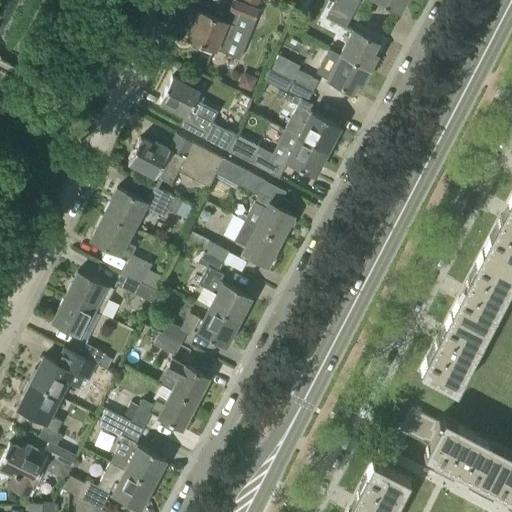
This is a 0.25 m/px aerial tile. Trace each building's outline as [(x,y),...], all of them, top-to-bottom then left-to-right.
[(230,13),(226,22),(198,11),(187,38),(201,43),(215,49),(239,59),(260,9),(237,0),(232,0),(228,12),(230,13)] [(345,26),(354,8),(337,0),(333,0),(325,16),(345,26)] [(337,0),(354,8),(358,0),(337,0)] [(405,0),(375,0),(399,12),(405,0)] [(339,53),(369,69),(382,44),(352,28),(339,53)] [(369,69),(339,53),(326,77),(356,93),(369,69)] [(313,90),(292,79),(269,67),(263,79),(277,86),(300,98),(301,96),(308,100),(313,90)] [(292,79),(313,90),(318,79),(298,68),(292,79)] [(251,90),(256,77),(250,75),(241,78),(238,85),(251,90)] [(216,113),(194,102),(199,91),(172,76),(159,101),(186,115),(180,125),(227,149),(235,133),(212,120),(216,113)] [(313,102),(308,100),(300,114),(294,111),(284,128),(327,151),(340,125),(309,109),(313,102)] [(284,128),(276,143),(287,149),(283,159),(314,175),(327,151),(284,128)] [(209,186),(216,172),(223,157),(176,133),(168,148),(155,141),(153,144),(140,137),(128,161),(162,178),(169,165),(209,186)] [(259,145),(235,133),(227,149),(275,174),(281,163),(269,157),(257,150),(259,145)] [(248,170),(223,157),(216,172),(240,185),(243,180),(248,170)] [(261,189),(266,179),(248,170),(243,180),(261,189)] [(173,195),(158,188),(155,186),(153,185),(147,197),(167,207),(173,195)] [(133,227),(144,205),(146,202),(117,187),(104,213),(133,227)] [(511,193),(482,250),(511,265),(511,193)] [(176,211),(182,199),(173,195),(167,207),(176,211)] [(269,201),(267,206),(254,199),(244,220),(280,239),(294,214),(269,201)] [(91,239),(128,258),(130,259),(137,245),(126,240),(133,227),(104,213),(91,239)] [(280,239),(244,220),(234,238),(246,245),(243,251),(267,264),(280,239)] [(184,240),(203,250),(223,261),(228,249),(190,229),(184,240)] [(209,305),(238,321),(251,295),(221,280),(225,273),(218,269),(223,261),(203,250),(197,261),(207,266),(197,283),(212,291),(215,293),(209,305)] [(451,311),(488,330),(511,284),(511,265),(482,250),(451,311)] [(149,269),(130,259),(128,258),(121,272),(142,282),(149,269)] [(115,288),(106,283),(78,269),(65,296),(93,309),(102,314),(115,288)] [(142,282),(121,272),(115,284),(135,293),(152,301),(158,290),(155,288),(142,282)] [(79,335),(93,309),(65,296),(52,321),(79,335)] [(238,321),(209,305),(202,319),(198,317),(192,328),(225,345),(238,321)] [(456,391),(488,330),(451,311),(419,372),(456,391)] [(167,321),(162,332),(181,342),(186,331),(167,321)] [(181,342),(162,332),(159,331),(153,342),(160,346),(175,353),(181,342)] [(80,354),(97,362),(99,363),(105,352),(86,342),(80,354)] [(86,384),(91,374),(97,362),(80,354),(79,355),(64,347),(56,361),(44,355),(36,369),(35,368),(29,380),(59,395),(69,377),(76,379),(86,384)] [(112,358),(104,354),(99,363),(108,368),(112,358)] [(209,376),(185,364),(171,356),(166,366),(170,368),(168,372),(177,376),(171,389),(197,403),(203,392),(201,391),(209,376)] [(62,420),(57,417),(50,414),(59,395),(29,380),(23,392),(25,393),(17,407),(45,421),(38,435),(49,440),(77,454),(82,443),(57,431),(62,420)] [(140,397),(136,404),(131,402),(124,416),(144,427),(152,412),(182,428),(189,413),(192,414),(197,403),(171,389),(163,403),(155,398),(152,404),(140,397)] [(123,436),(110,461),(152,484),(166,458),(136,443),(144,427),(124,416),(120,414),(106,407),(98,423),(111,430),(123,436)] [(484,486),(504,449),(443,417),(442,420),(438,418),(437,420),(412,407),(401,428),(423,440),(422,443),(428,446),(423,455),(484,486)] [(28,494),(33,482),(41,466),(65,478),(68,473),(77,454),(49,440),(43,452),(27,444),(25,448),(18,446),(9,442),(0,460),(0,466),(12,472),(6,484),(28,494)] [(484,486),(509,499),(511,500),(511,452),(504,449),(484,486)] [(100,507),(108,492),(140,508),(152,484),(110,461),(97,485),(86,479),(84,482),(68,473),(65,478),(61,487),(100,507)] [(393,511),(410,480),(373,461),(346,511),(393,511)] [(53,511),(53,502),(29,503),(29,511),(53,511)]
